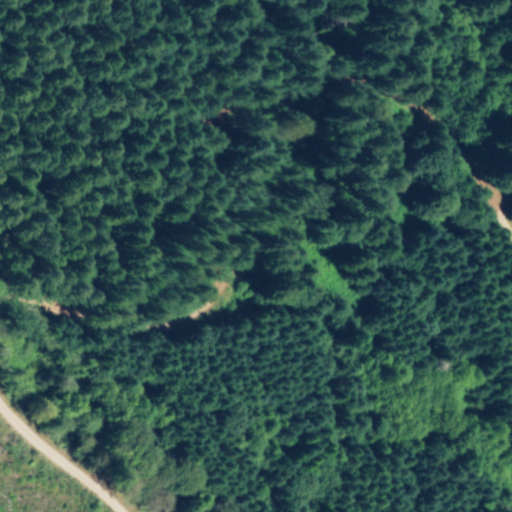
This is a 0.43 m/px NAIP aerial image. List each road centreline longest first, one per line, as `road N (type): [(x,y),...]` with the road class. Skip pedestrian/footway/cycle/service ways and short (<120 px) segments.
road 1 (residential): [(0,318),(64,319),(156,338),(224,269),(255,147),(309,109),(374,101),(422,111),(491,203),(511,261)]
road 2 (residential): [(0,318),(98,511)]
